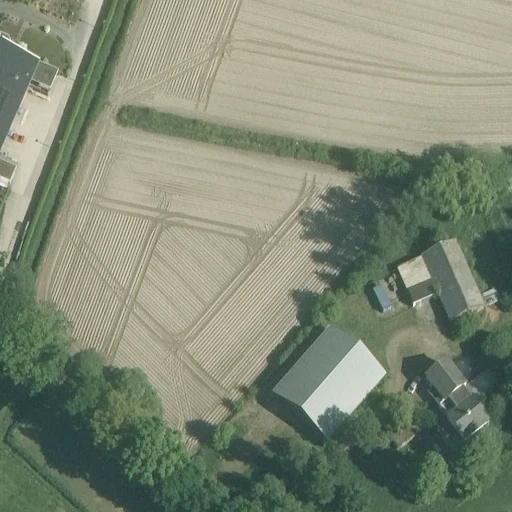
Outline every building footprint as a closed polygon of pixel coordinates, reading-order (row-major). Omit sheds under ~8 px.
[(0,150),(36,66),(11,55),(12,50),(8,48),(9,44),(7,40),(0,36),(0,150)] [(421,258),(438,296),(449,323),(480,310),(451,245),(421,258)] [(329,331),(271,398),(328,447),(385,380),(329,331)] [(446,366),(425,382),(438,398),(436,406),(439,409),(437,409),(447,422),(445,424),(446,425),(437,433),(451,452),(462,444),(463,445),(488,426),(467,397),(466,398),(461,393),(464,391),(446,366)] [(414,440),(406,428),(389,439),(397,451),(414,440)]
